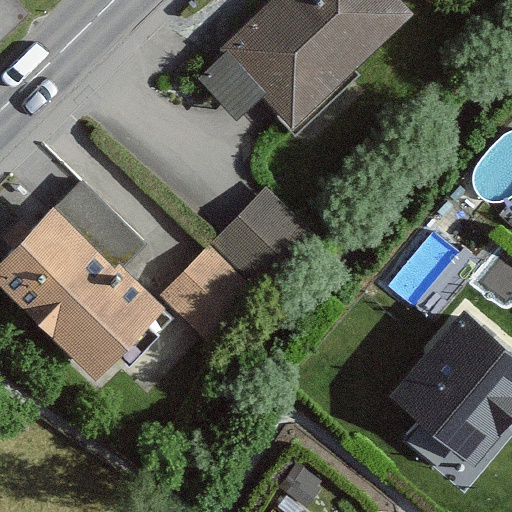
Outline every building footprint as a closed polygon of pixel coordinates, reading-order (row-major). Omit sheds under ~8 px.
[(397,8),(389,0),(255,0),(206,49),(279,123),(397,8)] [(0,247),(0,304),(75,373),(142,301),(105,267),(130,239),(64,178),(0,247)] [(295,225),(250,188),(210,236),(255,273),(295,225)] [(203,340),(243,292),(194,251),(154,299),(203,340)] [(386,399),(477,474),(511,432),(511,350),(461,308),(386,399)]
